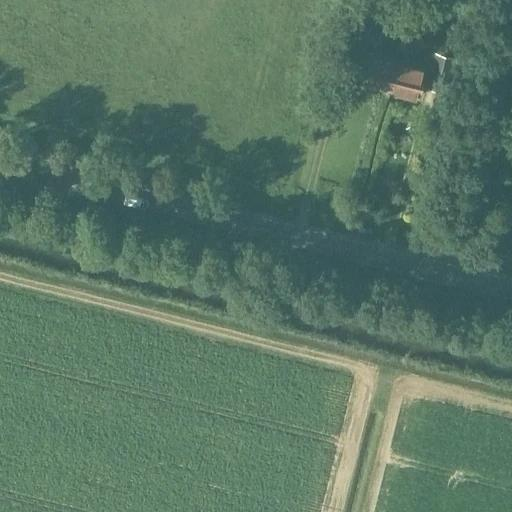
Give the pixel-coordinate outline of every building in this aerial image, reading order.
[(380,44),(383,30),(372,28),(369,42),(380,44)] [(408,51),(411,37),(401,34),(398,48),(408,51)] [(434,52),(425,87),(445,92),(454,57),(434,52)] [(388,90),(395,60),(366,53),(359,83),(388,90)] [(395,60),(388,90),(416,97),(424,67),(395,60)]
